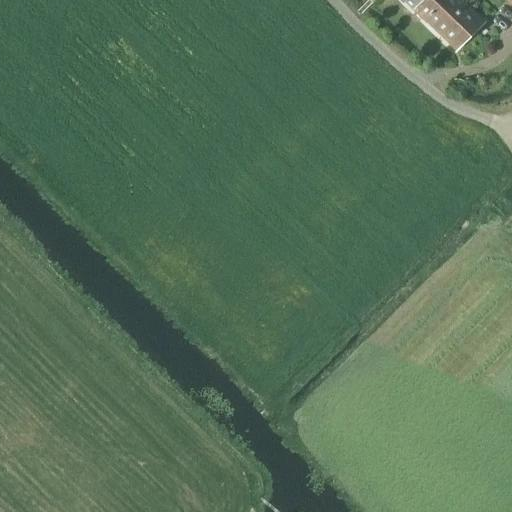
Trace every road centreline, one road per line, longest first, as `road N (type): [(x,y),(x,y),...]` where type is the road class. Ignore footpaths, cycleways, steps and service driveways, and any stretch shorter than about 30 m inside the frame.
road 1 (track): [(492,60),(409,73),(333,0)]
road 2 (track): [(511,150),(484,120),(409,73)]
